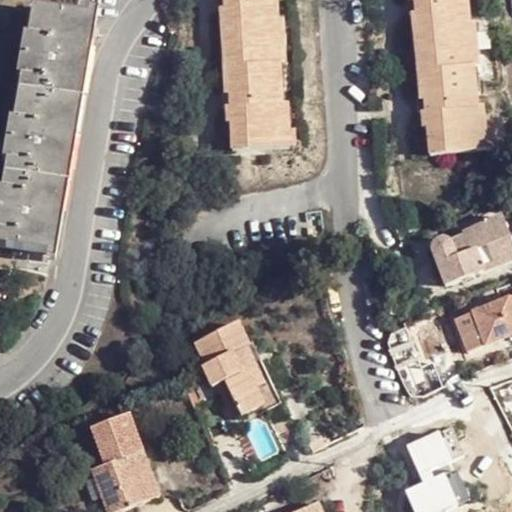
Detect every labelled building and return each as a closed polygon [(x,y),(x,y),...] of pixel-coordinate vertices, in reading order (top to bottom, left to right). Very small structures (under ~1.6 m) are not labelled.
[(224,0),(225,8),(221,9),(223,34),(230,34),(231,49),(233,67),(225,67),(226,93),(229,93),(229,105),(227,105),(228,124),(232,124),(232,135),(239,135),(239,150),(299,148),(298,121),(292,122),(292,102),(286,102),(286,78),(290,78),(286,10),(281,9),(280,0),(224,0)] [(412,14),(415,40),(421,39),(422,45),(480,45),(477,22),(474,22),(472,0),(411,0),(413,0),(415,0),(417,14),(412,14)] [(91,14),(34,3),(0,199),(0,245),(49,255),(91,14)] [(230,34),(223,34),(224,50),(231,49),(230,34)] [(428,103),(425,104),(426,110),(422,111),(424,130),(427,129),(428,137),(436,138),(437,155),(496,151),(493,123),(488,125),(486,106),(481,106),(479,78),(483,77),(480,45),(422,45),(423,54),(425,71),(423,71),(428,103)] [(224,50),(225,67),(233,67),(231,49),(224,50)] [(425,99),(425,104),(428,103),(423,71),(418,71),(421,100),(425,99)] [(436,138),(428,137),(430,156),(437,155),(436,138)] [(434,251),(446,286),(511,260),(511,242),(502,214),(463,229),(463,232),(465,238),(451,244),(446,241),(441,241),(436,243),(434,247),(434,251)] [(511,297),(454,321),(470,357),(506,343),(504,336),(511,332),(511,297)] [(243,322),(199,342),(209,365),(205,366),(216,386),(227,381),(243,416),(267,406),(268,410),(283,402),(257,345),(254,346),(243,322)] [(138,457),(148,452),(134,415),(96,428),(109,464),(99,468),(114,511),(124,511),(165,497),(154,468),(143,471),(138,457)] [(154,468),(148,452),(138,457),(143,471),(154,468)]
